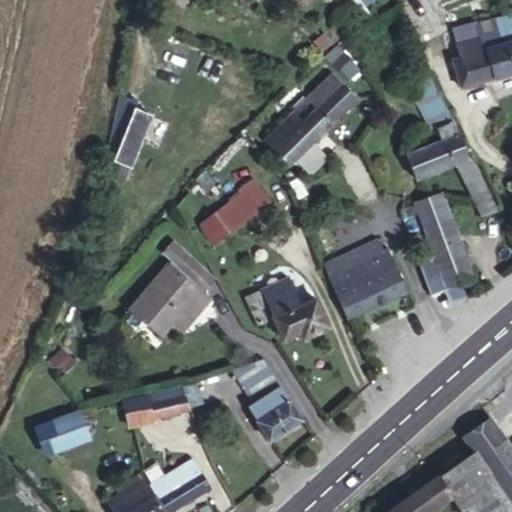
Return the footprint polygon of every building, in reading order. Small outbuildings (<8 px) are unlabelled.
[(163,16),(179,20),(185,0),(161,0),(158,14),(163,16)] [(347,0),(357,11),(364,6),(369,0),(347,0)] [(364,6),(357,11),(363,20),(371,15),(364,6)] [(177,30),(179,20),(163,16),(160,25),(177,30)] [(336,36),(348,26),(342,19),(314,42),(320,51),(337,37),(336,36)] [(479,36),(479,35),(476,23),(452,29),(456,43),(479,36)] [(461,87),(511,71),(511,25),(479,35),(479,36),(483,50),(459,57),(452,59),(461,87)] [(483,50),(479,36),(456,43),(459,57),(483,50)] [(497,210),(471,156),(468,158),(459,134),(424,70),(410,78),(418,94),(414,97),(433,132),(438,130),(442,141),(406,155),(416,179),(455,163),(483,218),(497,210)] [(290,164),(357,99),(330,75),(264,140),(290,164)] [(130,169),(151,116),(135,109),(138,102),(121,98),(109,148),(117,150),(108,178),(123,185),(130,169)] [(273,165),(271,167),(240,189),(242,192),(199,226),(212,244),(289,186),(273,165)] [(415,202),(435,256),(447,287),(459,283),(472,278),(441,193),(415,202)] [(407,291),(387,250),(383,252),(377,240),(324,265),(347,319),(407,291)] [(204,289),(214,278),(173,241),(163,252),(204,289)] [(435,256),(418,262),(430,294),(442,290),(450,304),(466,295),(459,283),(447,287),(435,256)] [(191,302),(201,310),(211,298),(168,263),(130,309),(165,339),(176,325),(174,323),(191,302)] [(315,299),(300,306),(287,279),(245,297),(258,325),(274,318),(283,339),(300,331),(303,338),(328,327),(315,299)] [(183,331),(201,310),(191,302),(174,323),(176,325),(183,331)] [(263,359),(231,370),(253,405),(249,408),(269,440),(301,418),(290,401),(289,401),(263,359)] [(191,385),(182,388),(189,408),(198,404),(191,385)] [(182,388),(182,387),(173,389),(179,412),(190,409),(189,408),(182,388)] [(173,389),(124,402),(129,424),(179,412),(173,389)] [(52,424),(61,446),(89,436),(80,414),(52,424)] [(511,499),(511,450),(489,418),(463,437),(473,451),(509,501),(511,499)] [(46,451),(61,446),(52,424),(37,430),(46,451)] [(335,478),(363,449),(354,441),(327,470),(335,478)] [(506,511),(505,504),(509,501),(473,451),(388,511),(428,511),(451,497),(462,511),(506,511)] [(192,458),(149,485),(165,511),(169,511),(209,487),(192,458)] [(165,511),(149,485),(145,479),(108,501),(113,511),(165,511)]
